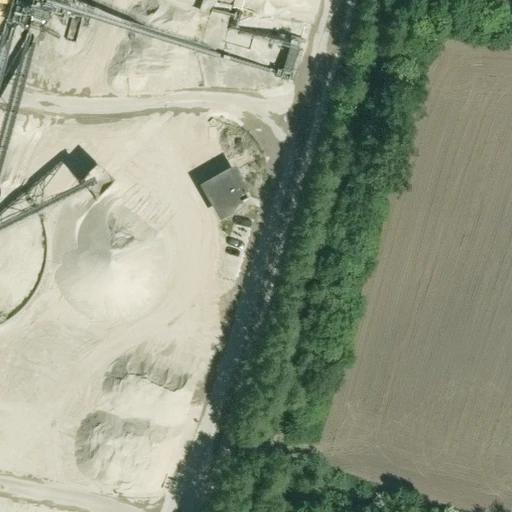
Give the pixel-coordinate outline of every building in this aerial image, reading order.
[(251,29),(273,30),(273,21),(252,20),(251,29)] [(267,48),(291,46),(290,36),(267,37),(267,48)] [(76,166),(98,189),(115,173),(93,150),(76,166)] [(221,216),(247,202),(232,175),(206,190),(221,216)] [(239,231),(239,240),(258,240),(258,230),(239,231)]
